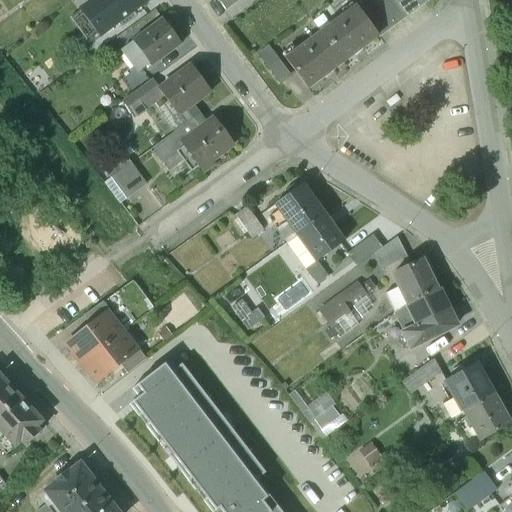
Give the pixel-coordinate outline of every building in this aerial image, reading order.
[(116,20),(101,0),(98,0),(89,6),(105,28),(116,20)] [(101,0),(116,20),(144,0),(101,0)] [(217,0),(224,8),(235,0),(217,0)] [(394,0),(365,0),(361,3),(383,33),(406,15),(394,0)] [(394,0),(406,15),(426,0),(394,0)] [(356,7),(322,33),(343,62),(378,36),(356,7)] [(161,17),(131,39),(132,41),(144,56),(150,65),(180,42),(161,17)] [(322,33),(286,59),(308,89),(343,62),(322,33)] [(144,56),(132,41),(123,47),(135,63),(144,56)] [(269,47),(259,55),(280,84),(291,76),(269,47)] [(190,66),(159,90),(163,95),(177,115),(192,104),(209,91),(190,66)] [(152,81),(123,102),(134,117),(163,95),(159,90),(152,81)] [(192,104),(179,114),(187,124),(199,115),(192,104)] [(199,115),(187,124),(192,132),(205,123),(199,115)] [(192,132),(180,141),(183,146),(197,165),(203,173),(215,164),(212,160),(233,144),(214,117),(205,123),(192,132)] [(187,124),(153,148),(163,160),(164,159),(176,151),(183,146),(180,141),(192,132),(187,124)] [(197,165),(183,146),(176,151),(182,159),(190,171),(197,165)] [(170,167),(182,159),(176,151),(164,159),(170,167)] [(132,164),(112,178),(125,197),(145,182),(132,164)] [(328,214),(306,183),(275,205),(286,221),(297,236),(328,214)] [(263,230),(247,208),(235,217),(250,239),(263,230)] [(328,214),(297,236),(301,242),(315,262),(347,239),(328,214)] [(287,243),(297,236),(286,221),(277,228),(287,243)] [(374,254),(382,248),(374,236),(348,254),(357,266),(374,254)] [(374,254),(381,270),(407,257),(398,237),(382,248),(374,254)] [(315,262),(301,242),(291,249),(305,269),(315,262)] [(426,256),(391,273),(406,305),(443,287),(426,256)] [(328,280),(315,262),(305,269),(318,287),(328,280)] [(359,280),(319,309),(329,322),(333,327),(354,312),(345,301),(351,297),(356,304),(369,294),(359,280)] [(443,287),(406,305),(415,324),(400,332),(410,352),(462,326),(443,287)] [(232,308),(248,332),(265,320),(257,308),(251,313),(243,301),(232,308)] [(103,303),(84,317),(91,327),(107,315),(108,316),(111,313),(103,303)] [(405,329),(415,324),(406,305),(403,307),(396,310),(405,329)] [(91,327),(68,345),(83,364),(122,334),(108,316),(107,315),(91,327)] [(136,352),(122,334),(83,364),(98,383),(120,365),(136,353),(136,352)] [(136,353),(120,365),(128,374),(146,360),(139,350),(136,352),(136,353)] [(433,359),(402,382),(410,394),(440,372),(433,359)] [(479,362),(445,381),(462,412),(464,411),(496,393),(479,362)] [(260,478),(228,435),(233,431),(215,408),(210,412),(177,369),(173,372),(167,364),(160,369),(250,486),(257,481),(260,478)] [(215,408),(182,365),(177,369),(210,412),(215,408)] [(160,369),(132,390),(139,398),(130,405),(139,418),(144,414),(151,422),(146,426),(188,482),(193,478),(208,498),(203,501),(211,511),(215,511),(220,509),(222,511),(270,511),(250,486),(160,369)] [(0,416),(20,399),(0,376),(0,416)] [(511,419),(496,393),(464,411),(481,441),(511,423),(511,419)] [(20,399),(0,416),(0,428),(6,434),(17,446),(18,445),(23,441),(28,445),(41,433),(36,428),(42,422),(20,399)] [(228,435),(260,478),(265,474),(233,431),(228,435)] [(17,446),(6,434),(0,439),(0,441),(11,453),(18,446),(18,445),(17,446)] [(69,473),(68,471),(56,481),(57,482),(45,492),(52,501),(60,511),(115,511),(111,506),(113,505),(91,477),(90,478),(79,464),(69,473)] [(482,472),(455,493),(468,511),(496,490),(482,472)] [(1,474),(0,474),(0,495),(11,487),(1,474)] [(280,511),(257,481),(250,486),(270,511),(280,511)] [(511,511),(511,497),(510,498),(510,497),(498,505),(502,511),(511,511)] [(60,511),(52,501),(46,506),(51,511),(60,511)]
